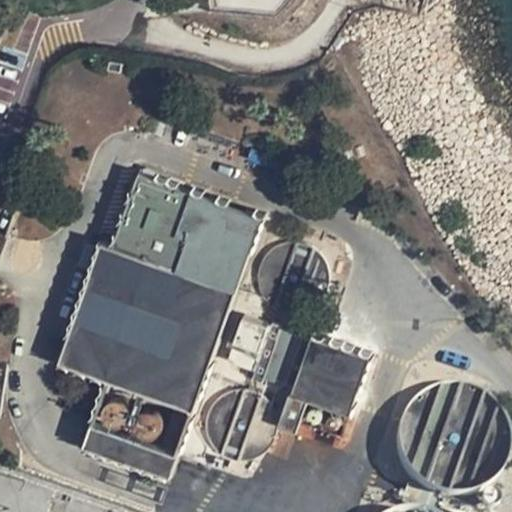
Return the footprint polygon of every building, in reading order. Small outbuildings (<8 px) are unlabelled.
[(212,0),(213,7),(281,11),(289,0),(212,0)] [(111,376),(87,442),(174,473),(266,213),(142,170),(115,242),(104,238),(62,358),(111,376)] [(274,319),(255,374),(265,378),(285,322),(274,319)] [(315,331),(295,389),(352,411),(374,352),(315,331)] [(474,511),(477,506),(411,478),(403,499),(433,511),(474,511)]
